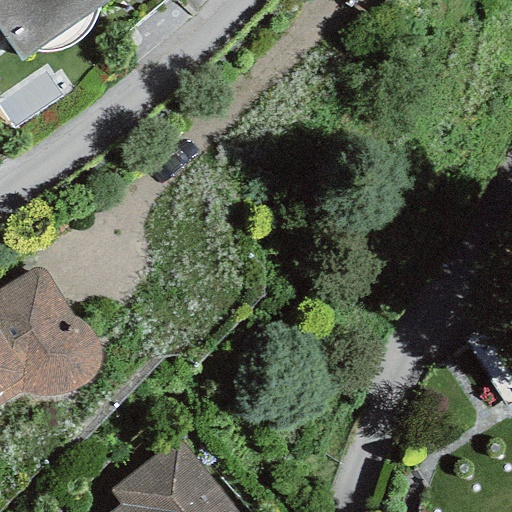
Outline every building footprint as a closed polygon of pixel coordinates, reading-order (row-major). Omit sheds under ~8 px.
[(100,8),(112,0),(0,0),(0,32),(21,62),(34,54),(39,54),(46,55),(58,52),(69,49),(78,44),(85,37),(93,29),(97,17),(100,8)] [(0,405),(19,393),(27,394),(34,398),(50,397),(64,394),(80,390),(89,381),(96,372),(100,359),(99,349),(94,338),(88,329),(80,322),(73,317),(47,277),(45,273),(37,269),(32,270),(24,275),(0,289),(0,405)] [(511,322),(484,341),(511,381),(511,322)] [(511,511),(511,424),(425,476),(416,511),(511,511)] [(235,511),(176,438),(109,492),(119,505),(108,511),(235,511)]
